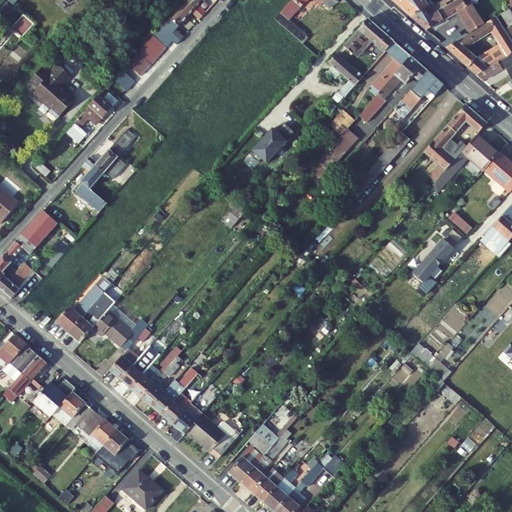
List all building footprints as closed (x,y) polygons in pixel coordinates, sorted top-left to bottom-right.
[(198,5),(202,0),(186,0),(185,1),(202,17),(206,13),(198,5)] [(330,8),(337,0),(291,0),(289,3),(297,10),(306,0),(314,0),(321,5),(323,2),(330,8)] [(391,0),(401,8),(412,0),(391,0)] [(447,4),(445,1),(434,7),(431,3),(428,4),(424,0),(412,0),(401,8),(411,17),(425,9),(429,16),(444,7),(447,5),(447,4)] [(429,16),(425,9),(411,17),(427,31),(458,13),(471,33),(486,24),(474,4),(467,7),(462,0),(457,0),(448,6),(445,7),(444,7),(429,16)] [(2,6),(7,10),(12,5),(7,1),(2,6)] [(173,41),(177,45),(184,37),(181,35),(178,38),(173,33),(176,30),(192,13),(199,20),(202,17),(185,1),(154,36),(167,48),(173,41)] [(290,18),(297,10),(289,3),(282,11),(290,18)] [(511,12),(510,9),(501,14),(504,19),(509,26),(511,25),(511,26),(511,12)] [(288,20),(290,18),(282,11),(280,13),(288,20)] [(301,41),(306,35),(288,20),(280,13),(275,19),(301,41)] [(22,38),(34,25),(23,15),(12,28),(14,30),(22,38)] [(511,26),(511,25),(509,26),(504,29),(500,22),(497,17),(486,24),(471,33),(463,38),(446,48),(469,68),(477,58),(466,49),(492,33),(499,45),(507,57),(511,53),(511,26)] [(385,51),(394,42),(388,37),(368,19),(344,46),(352,54),(353,54),(360,47),(364,51),(372,42),(378,47),(384,53),(385,51)] [(0,41),(2,43),(14,30),(12,28),(0,41)] [(178,38),(181,35),(176,30),(173,33),(178,38)] [(441,43),(446,48),(463,38),(459,32),(441,43)] [(166,48),(153,36),(149,41),(162,53),(166,48)] [(149,41),(144,47),(157,59),(162,53),(149,41)] [(394,42),(385,51),(395,60),(372,86),(373,87),(370,91),(376,96),(380,92),(379,92),(395,75),(411,57),(394,42)] [(499,45),(477,58),(469,68),(477,75),(488,68),(507,57),(499,45)] [(346,61),(352,54),(344,46),(337,54),(346,61)] [(139,52),(152,64),(157,59),(144,47),(139,52)] [(358,59),(364,51),(360,47),(353,54),(358,59)] [(152,64),(139,52),(128,64),(141,76),(152,64)] [(503,65),(511,79),(511,53),(507,57),(488,68),(477,75),(483,81),(503,69),(501,67),(503,65)] [(346,61),(337,54),(328,64),(355,87),(363,76),(346,61)] [(406,84),(413,76),(419,81),(428,72),(411,57),(395,75),(379,92),(380,92),(376,96),(359,115),(367,122),(386,101),(384,99),(401,80),(406,84)] [(59,65),(57,64),(51,71),(52,73),(59,65)] [(71,76),(59,65),(52,73),(50,75),(42,68),(31,80),(39,87),(33,94),(43,103),(44,102),(52,109),(49,112),(58,119),(73,102),(73,97),(61,87),(71,76)] [(46,65),(43,68),(48,73),(51,69),(46,65)] [(136,82),(123,71),(119,76),(131,87),(136,82)] [(419,81),(394,110),(402,117),(404,119),(425,94),(432,100),(444,86),(428,72),(419,81)] [(131,87),(119,76),(114,81),(126,92),(131,87)] [(118,101),(109,93),(104,99),(113,107),(118,101)] [(88,118),(90,119),(96,125),(111,108),(98,96),(65,134),(67,136),(68,134),(79,144),(87,134),(81,129),(83,126),(82,125),(88,118)] [(451,139),(466,122),(479,133),(487,124),(465,105),(424,153),(439,166),(429,177),(436,182),(437,180),(453,162),(462,152),(467,146),(461,141),(457,145),(451,139)] [(348,129),(355,120),(343,110),(330,125),(334,129),(341,136),(348,129)] [(402,117),(394,110),(387,117),(392,122),(395,124),(402,117)] [(385,130),(392,122),(387,117),(380,125),(385,130)] [(294,132),(284,123),(276,132),(272,129),(249,154),(259,163),(263,159),(268,163),(276,153),(294,132)] [(90,157),(88,160),(104,174),(112,180),(126,164),(118,158),(135,137),(127,129),(98,163),(90,157)] [(348,129),(341,136),(335,142),(311,169),(321,177),(327,169),(330,171),(359,138),(348,129)] [(341,136),(334,129),(328,135),(335,142),(341,136)] [(358,197),(409,139),(402,133),(351,191),(358,197)] [(484,171),(499,154),(477,135),(467,146),(462,152),(469,158),(484,171)] [(469,158),(462,152),(453,162),(460,168),(469,158)] [(510,193),(511,190),(511,162),(500,153),(499,154),(484,171),(510,193)] [(90,190),(104,174),(88,160),(82,166),(89,173),(81,183),(83,184),(76,192),(96,208),(91,215),(95,218),(107,204),(90,190)] [(444,186),(460,168),(453,162),(437,180),(444,186)] [(500,198),(505,193),(497,183),(491,188),(500,198)] [(0,206),(9,196),(0,187),(0,206)] [(18,204),(9,196),(0,206),(0,222),(1,224),(18,204)] [(223,221),(231,228),(246,211),(238,204),(223,221)] [(465,212),(463,204),(456,206),(457,214),(465,212)] [(511,204),(503,216),(493,226),(481,240),(497,255),(508,242),(511,237),(511,223),(508,220),(511,217),(511,204)] [(22,235),(37,248),(58,224),(43,211),(22,235)] [(467,234),(472,228),(460,217),(455,223),(467,234)] [(463,238),(453,229),(444,239),(454,248),(463,238)] [(0,279),(3,276),(5,274),(3,273),(12,263),(11,262),(23,248),(30,255),(37,248),(22,235),(0,258),(0,279)] [(423,283),(454,248),(444,239),(414,275),(423,283)] [(511,244),(508,242),(497,255),(500,257),(511,244)] [(283,257),(293,265),(297,261),(299,258),(289,249),(283,257)] [(299,258),(297,261),(305,268),(309,264),(300,257),(299,258)] [(0,279),(0,289),(12,299),(20,290),(18,288),(33,271),(25,263),(17,272),(12,277),(9,281),(3,276),(0,279)] [(115,280),(118,276),(111,269),(104,278),(107,281),(111,277),(115,280)] [(35,273),(33,271),(18,288),(20,290),(35,273)] [(74,312),(69,308),(57,321),(69,333),(104,293),(115,280),(111,277),(107,281),(104,278),(74,312)] [(362,285),(356,280),(352,284),(358,289),(362,285)] [(99,315),(112,299),(104,293),(69,333),(81,343),(93,328),(89,325),(97,315),(99,315)] [(146,329),(148,326),(141,320),(136,325),(114,305),(93,328),(103,336),(106,333),(127,351),(136,341),(146,329)] [(379,314),(377,305),(371,307),(374,316),(379,314)] [(368,328),(363,324),(360,327),(365,332),(368,328)] [(146,329),(136,341),(141,345),(151,333),(146,329)] [(23,348),(26,345),(15,334),(3,348),(1,350),(2,356),(10,363),(23,348)] [(178,356),(190,343),(182,336),(178,340),(182,344),(174,353),(172,352),(167,358),(172,363),(173,362),(178,356)] [(150,346),(155,351),(162,343),(157,338),(150,346)] [(414,356),(427,368),(435,358),(419,344),(410,353),(412,355),(414,356)] [(447,351),(449,349),(446,346),(439,353),(444,357),(444,358),(449,353),(447,351)] [(15,382),(39,355),(30,348),(27,352),(23,348),(10,363),(2,371),(15,382)] [(131,389),(148,369),(143,364),(148,359),(153,354),(153,353),(147,349),(133,366),(121,380),(131,389)] [(409,358),(412,355),(410,353),(408,351),(402,358),(406,362),(409,358)] [(439,353),(435,358),(440,362),(444,357),(439,353)] [(12,403),(47,363),(39,355),(15,382),(3,395),(12,403)] [(267,355),(262,361),(271,369),(277,362),(267,355)] [(121,380),(133,366),(122,356),(110,371),(121,380)] [(172,363),(167,358),(160,365),(163,368),(166,370),(172,363)] [(435,358),(427,368),(428,369),(437,377),(444,382),(444,381),(448,377),(452,372),(440,362),(435,358)] [(153,363),(148,359),(143,364),(148,369),(152,365),(153,363)] [(169,377),(178,367),(176,365),(173,362),(172,363),(166,370),(164,373),(168,376),(169,377)] [(157,380),(162,374),(160,372),(152,365),(148,369),(131,389),(142,398),(157,380)] [(178,384),(175,381),(167,389),(152,407),(163,416),(181,394),(185,390),(199,374),(192,368),(178,384)] [(161,384),(168,376),(164,373),(162,374),(157,380),(161,384)] [(185,390),(191,395),(204,379),(199,374),(185,390)] [(430,385),(437,391),(444,383),(444,382),(437,377),(430,385)] [(67,399),(73,393),(76,389),(66,380),(57,390),(67,399)] [(152,407),(167,389),(161,384),(157,380),(142,398),(152,407)] [(67,399),(57,390),(50,384),(34,401),(52,417),(53,415),(61,407),(67,399)] [(203,406),(216,390),(208,384),(195,400),(203,406)] [(449,387),(444,393),(456,404),(462,398),(460,396),(449,387)] [(187,399),(191,395),(185,390),(181,394),(187,399)] [(90,408),(73,393),(67,399),(61,407),(73,418),(66,426),(71,430),(76,424),(90,408)] [(190,405),(185,401),(187,399),(181,394),(163,416),(173,425),(190,405)] [(191,404),(190,405),(173,425),(185,435),(188,432),(202,415),(203,414),(191,404)] [(272,415),(281,423),(291,412),(282,404),(272,415)] [(61,407),(53,415),(66,426),(73,418),(61,407)] [(99,452),(117,431),(90,408),(76,424),(92,438),(88,442),(99,452)] [(225,435),(202,415),(188,432),(219,458),(235,440),(227,433),(225,435)] [(241,482),(279,439),(275,436),(263,425),(249,441),(262,451),(259,454),(252,448),(243,459),(242,458),(230,472),(241,482)] [(287,430),(289,428),(285,425),(275,436),(279,439),(287,430)] [(292,433),(287,430),(279,439),(241,482),(253,492),(265,478),(261,474),(272,460),(288,441),(286,440),(292,433)] [(140,452),(117,431),(99,452),(96,455),(118,474),(129,461),(132,461),(140,452)] [(275,511),(295,511),(300,508),(298,506),(305,498),(300,493),(306,486),(308,487),(324,469),(333,477),(345,464),(335,456),(324,468),(318,463),(295,489),(275,511)] [(33,474),(39,467),(28,459),(22,466),(33,474)] [(292,470),(294,472),(300,465),(298,463),(292,470)] [(50,474),(40,465),(39,467),(33,474),(43,482),(50,474)] [(140,469),(123,489),(147,509),(163,490),(148,478),(149,477),(140,469)] [(284,479),(272,469),(265,478),(253,492),(264,502),(284,479)] [(294,472),(292,470),(284,479),(264,502),(275,511),(295,489),(289,484),(297,475),(294,472)] [(59,498),(65,503),(70,498),(64,492),(59,498)] [(106,511),(114,503),(106,496),(91,511),(106,511)]
